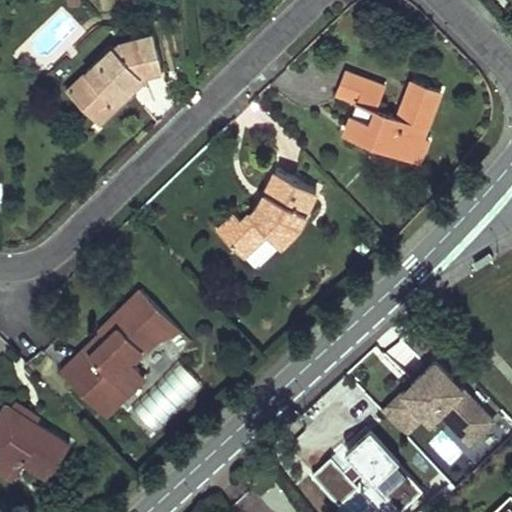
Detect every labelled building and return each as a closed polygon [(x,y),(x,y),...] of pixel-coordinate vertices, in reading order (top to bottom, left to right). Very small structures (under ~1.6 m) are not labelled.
[(100,54),(79,74),(93,88),(83,98),(101,118),(134,86),(129,81),(138,73),(152,68),(155,67),(162,57),(153,30),(121,38),(116,44),(104,55),(101,52),(100,54)] [(107,35),(94,48),(100,54),(101,52),(104,55),(116,44),(107,35)] [(138,73),(129,81),(134,86),(152,68),(138,73)] [(346,69),(338,91),(357,99),(352,112),(360,116),(353,134),(409,156),(418,133),(424,135),(442,89),(413,78),(399,113),(378,105),(386,85),(346,69)] [(79,74),(69,83),(83,98),(93,88),(79,74)] [(352,112),(345,130),(353,134),(360,116),(352,112)] [(418,133),(409,156),(419,159),(428,136),(424,135),(418,133)] [(236,210),(218,227),(244,254),(270,229),(282,242),(303,222),(318,189),(278,169),(267,191),(274,194),(268,205),(261,202),(244,218),(236,210)] [(267,191),(261,202),(268,205),(274,194),(267,191)] [(86,344),(62,367),(99,407),(140,368),(132,360),(157,337),(124,302),(99,327),(106,335),(91,350),(86,344)] [(403,389),(382,409),(403,431),(430,405),(437,404),(470,438),(492,416),(435,358),(410,383),(418,391),(411,397),(403,389)] [(149,437),(202,382),(178,359),(127,412),(147,431),(145,433),(149,437)] [(140,368),(99,407),(105,412),(146,374),(140,368)] [(418,391),(410,383),(403,389),(411,397),(418,391)] [(5,400),(0,409),(0,456),(19,468),(25,459),(48,474),(70,440),(5,400)] [(332,454),(313,472),(342,502),(360,484),(355,478),(364,468),(402,508),(424,486),(370,431),(348,452),(354,459),(345,468),(332,454)] [(0,456),(0,467),(14,476),(19,468),(0,456)] [(455,485),(450,479),(430,497),(435,503),(455,485)] [(272,486),(261,501),(274,511),(301,511),(303,510),(272,486)] [(511,494),(493,511),(501,511),(508,506),(511,509),(511,494)] [(430,497),(425,502),(430,507),(435,503),(430,497)] [(425,502),(414,511),(424,511),(430,507),(425,502)]
